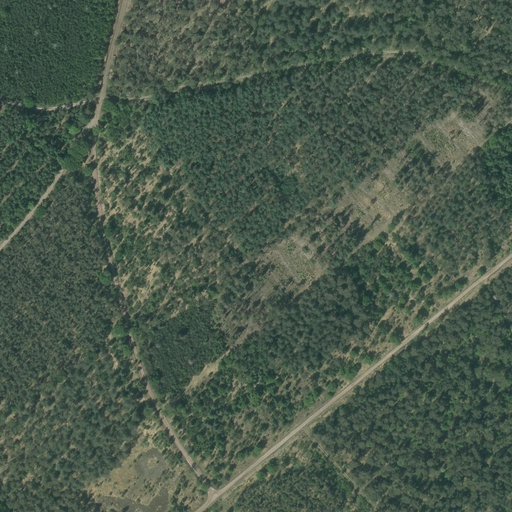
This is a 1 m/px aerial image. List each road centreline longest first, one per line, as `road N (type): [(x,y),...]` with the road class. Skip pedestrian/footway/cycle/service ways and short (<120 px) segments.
road 1 (track): [(481,278),(214,495)]
road 2 (track): [(446,67),(400,56),(136,98)]
road 3 (track): [(100,99),(93,139),(99,206),(119,312),(142,373)]
road 4 (track): [(100,99),(37,211),(0,246)]
road 5 (track): [(142,373),(214,495)]
